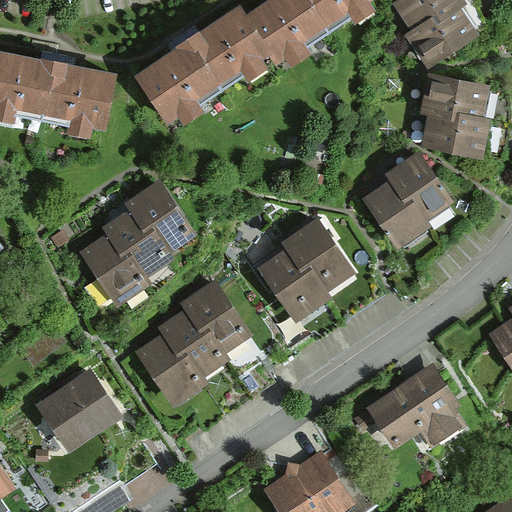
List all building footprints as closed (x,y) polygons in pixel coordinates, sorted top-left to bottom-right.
[(374,0),(271,0),(247,16),(272,54),(279,64),(289,58),(295,67),(310,57),(304,48),(353,16),(359,25),(375,14),(368,4),(374,0)] [(444,23),(468,8),(476,3),(473,0),(397,0),(397,1),(414,28),(437,13),(444,23)] [(407,33),(430,69),(485,35),(468,8),(444,23),(437,13),(414,28),(407,33)] [(198,103),(244,73),(250,82),(270,68),(264,59),(272,54),(247,16),(243,10),(140,77),(170,122),(178,117),(183,124),(203,111),(198,103)] [(17,112),(73,123),(70,134),(93,139),(95,128),(104,129),(115,77),(0,53),(0,120),(15,123),(17,112)] [(423,115),(432,116),(460,121),(462,110),(489,115),(495,83),(431,71),(423,115)] [(427,147),(490,159),(498,116),(489,115),(462,110),(460,121),(432,116),(427,147)] [(384,174),(389,181),(404,205),(414,199),(429,222),(455,206),(420,151),(384,174)] [(129,201),(133,208),(150,234),(157,230),(172,253),(198,236),(162,180),(129,201)] [(363,198),(397,253),(434,229),(429,222),(414,199),(404,205),(389,181),(363,198)] [(131,253),(147,278),(176,260),(172,253),(157,230),(150,234),(133,208),(105,227),(110,235),(124,258),(131,253)] [(283,240),(288,248),(303,272),(313,265),(328,288),(355,271),(321,216),(283,240)] [(120,305),(151,285),(147,278),(131,253),(124,258),(110,235),(86,250),(120,305)] [(262,265),(296,319),(333,296),(328,288),(313,265),(303,272),(288,248),(262,265)] [(183,301),(187,307),(204,334),(211,329),(226,352),(252,336),(216,280),(183,301)] [(97,282),(88,288),(102,308),(111,302),(97,282)] [(511,305),(511,306),(511,318),(491,333),(511,361),(511,305)] [(185,353),(201,378),(230,359),(226,352),(211,329),(204,334),(187,307),(158,326),(164,334),(178,357),(185,353)] [(174,404),(205,384),(201,378),(185,353),(178,357),(164,334),(139,349),(174,404)] [(461,400),(436,363),(373,406),(398,443),(420,428),(430,443),(461,423),(450,407),(461,400)] [(121,418),(90,368),(35,403),(65,452),(121,418)] [(335,511),(356,499),(323,450),(267,487),(283,511),(335,511)] [(0,497),(16,486),(0,462),(0,497)] [(511,511),(511,495),(486,511),(511,511)]
